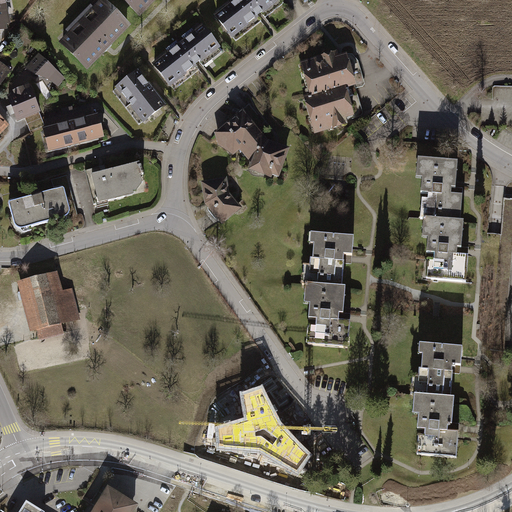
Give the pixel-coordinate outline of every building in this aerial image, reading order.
[(0,0),(0,31),(7,31),(6,25),(12,24),(7,0),(0,0)] [(161,0),(121,0),(142,20),(161,0)] [(237,0),(215,18),(232,39),(281,0),(237,0)] [(133,31),(104,3),(62,47),(90,75),(133,31)] [(204,27),(153,67),(170,88),(220,48),(204,27)] [(336,52),(301,62),(311,96),(346,86),(354,84),(346,55),(338,58),(336,52)] [(37,54),(24,68),(34,77),(46,80),(57,89),(66,79),(37,54)] [(0,85),(11,71),(0,62),(0,85)] [(138,71),(115,88),(143,123),(165,106),(138,71)] [(311,96),(305,98),(315,132),(349,123),(347,116),(354,114),(346,86),(311,96)] [(14,93),(9,100),(18,121),(25,119),(27,125),(42,119),(30,87),(14,93)] [(47,130),(44,131),(49,153),(106,138),(101,117),(96,118),(95,111),(80,115),(77,105),(57,110),(60,119),(46,123),(47,130)] [(272,144),(246,113),(217,136),(219,148),(235,159),(242,154),(253,168),(251,174),(272,183),(274,178),(280,181),(292,151),(272,144)] [(9,125),(0,115),(0,132),(1,133),(9,125)] [(464,165),(422,161),(420,182),(427,182),(425,197),(433,197),(433,205),(426,204),(425,220),(430,220),(465,224),(467,200),(457,199),(457,194),(461,194),(464,165)] [(137,163),(91,176),(99,205),(140,193),(145,186),(142,175),(145,174),(143,165),(138,166),(137,163)] [(55,192),(13,204),(20,227),(21,229),(24,230),(27,231),(71,219),(73,217),(74,214),(75,210),(65,178),(51,182),(55,192)] [(229,181),(204,185),(206,207),(223,227),(244,210),(232,196),(229,181)] [(430,220),(428,239),(433,240),(432,255),(437,255),(436,261),(430,261),(429,280),(470,284),(472,257),(463,256),(464,251),(467,251),(469,224),(465,224),(430,220)] [(355,240),(314,236),(313,246),(317,246),(316,262),(312,262),(312,269),(304,269),(303,284),(308,285),(343,288),(345,255),(354,256),(355,240)] [(59,273),(19,283),(32,335),(38,334),(41,344),(76,336),(73,323),(86,320),(78,290),(64,294),(59,273)] [(308,285),(306,305),(311,306),(310,320),(319,321),(318,328),(312,327),(310,344),(348,348),(350,327),(341,326),(342,315),(347,315),(350,288),(343,288),(308,285)] [(461,348),(420,345),(419,353),(423,353),(422,370),(418,370),(418,378),(411,377),(410,394),(414,394),(448,397),(451,364),(460,364),(461,348)] [(248,420),(220,429),(220,445),(261,448),(297,470),(307,455),(278,425),(262,389),(244,395),(248,420)] [(414,394),(412,415),(418,416),(416,431),(422,431),(421,435),(416,435),(414,455),(456,460),(459,433),(449,432),(450,425),(454,426),(457,398),(448,397),(414,394)] [(111,490),(97,511),(130,511),(135,505),(111,490)] [(20,511),(43,511),(27,501),(20,511)]
